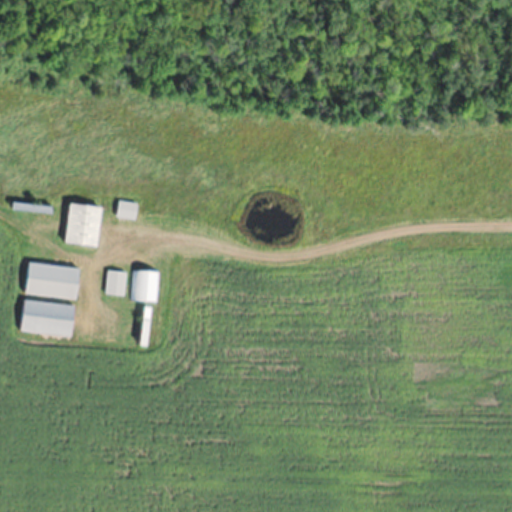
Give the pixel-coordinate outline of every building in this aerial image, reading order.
[(138,203),(119,202),(118,218),(137,219),(138,203)] [(103,207),(70,204),(66,244),(99,248),(103,207)] [(26,294),(77,300),(81,268),(29,263),(26,294)] [(105,294),(124,295),(125,272),(107,271),(105,294)] [(158,272),(131,271),(131,301),(157,302),(158,272)] [(73,336),(76,305),(25,301),(23,332),(73,336)]
